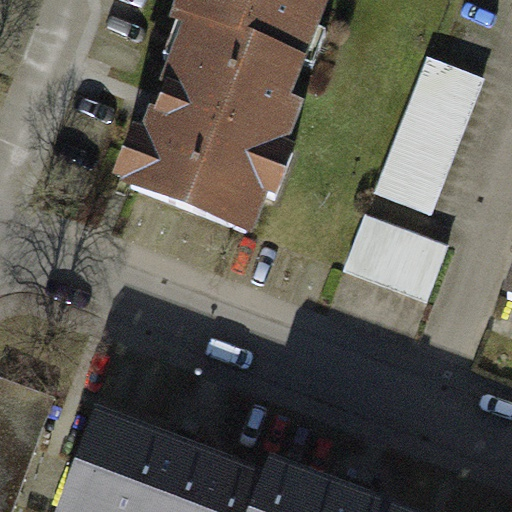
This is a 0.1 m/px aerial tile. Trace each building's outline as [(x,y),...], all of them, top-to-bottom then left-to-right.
[(192,0),(179,43),(334,90),(361,0),(192,0)] [(179,43),(134,191),(289,238),(334,90),(179,43)] [(428,300),(445,238),(369,217),(352,279),(428,300)] [(13,378),(0,412),(0,511),(29,511),(73,401),(13,378)] [(274,511),(280,497),(96,424),(60,511),(274,511)] [(421,511),(300,463),(280,511),(421,511)]
